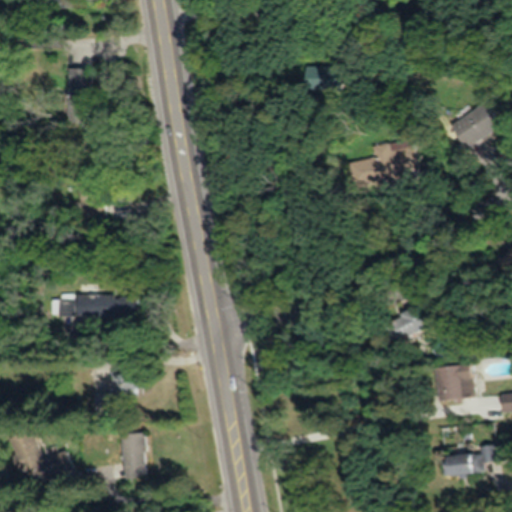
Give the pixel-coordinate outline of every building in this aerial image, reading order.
[(75,67),(75,108),(98,108),(98,67),(75,67)] [(464,147),(501,124),(486,100),(449,123),(464,147)] [(511,274),(511,248),(497,257),(509,276),(511,274)] [(142,293),(85,293),(85,315),(142,315),(142,293)] [(388,322),(399,343),(434,324),(423,303),(388,322)] [(478,364),(438,365),(438,398),(479,397),(478,364)] [(118,373),(118,393),(152,393),(152,373),(118,373)] [(48,458),(37,429),(14,437),(31,482),(78,464),(72,449),(48,458)] [(152,432),(128,434),(131,478),(155,476),(152,432)] [(502,444),(483,444),(483,453),(444,455),(445,475),(491,473),(490,461),(503,460),(502,444)]
